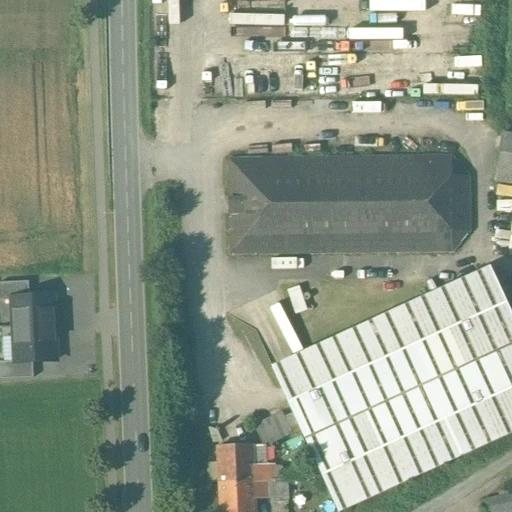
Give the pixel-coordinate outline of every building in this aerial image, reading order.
[(511,137),(502,136),(495,184),(511,185),(511,137)] [(452,158),(227,160),(228,254),(453,252),(469,233),(468,179),(452,158)] [(511,315),(490,268),(272,368),(291,410),(293,415),(301,432),(316,465),(322,478),(338,511),(340,511),(511,433),(511,315)] [(29,282),(0,283),(0,301),(13,301),(12,299),(29,298),(29,282)] [(29,298),(12,299),(13,301),(16,362),(16,363),(33,362),(56,361),(53,297),(29,298)] [(16,362),(0,362),(0,380),(33,378),(33,362),(16,363),(16,362)] [(291,410),(282,414),(284,419),(293,415),(291,410)] [(282,414),(254,426),(263,445),(265,444),(264,443),(267,442),(270,447),(278,442),(293,436),(301,432),(293,415),(284,419),(282,414)] [(264,446),(251,447),(252,466),(266,466),(266,462),(265,462),(264,446)] [(251,447),(219,448),(221,511),(253,511),(253,499),(252,466),(251,447)] [(316,465),(301,471),(305,480),(322,478),(316,465)] [(273,466),(266,466),(252,466),(253,499),(269,499),(270,503),(287,503),(287,481),(283,481),(274,482),(273,466)] [(282,467),(273,466),(274,482),(283,481),(282,467)] [(499,495),(481,499),(484,511),(505,511),(511,510),(511,495),(510,489),(498,492),(499,495)]
